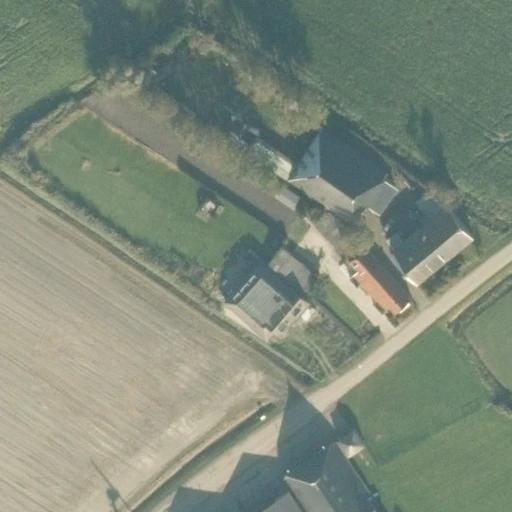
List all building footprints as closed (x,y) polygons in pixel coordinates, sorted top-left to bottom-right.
[(287,179),(351,223),(386,173),(321,128),(287,179)] [(265,159),(291,173),(298,159),(273,145),(265,159)] [(292,206),(299,195),(285,185),(277,195),(292,206)] [(417,283),(473,237),(448,205),(391,251),(417,283)] [(411,298),(380,265),(354,235),(348,227),(339,217),(328,210),(314,224),(338,249),(357,270),(349,278),(357,287),(361,284),(375,299),(372,302),(382,313),(389,306),(394,312),(411,298)] [(277,269),(291,254),(282,246),(268,264),(278,272),(278,271),(277,269)] [(277,269),(278,271),(303,292),(318,275),(292,252),(291,254),(277,269)] [(309,302),(261,259),(226,298),(218,291),(212,298),(221,306),(225,302),(266,339),(275,329),(281,334),(309,302)] [(348,455),(353,452),(364,445),(353,429),(337,439),(348,455)] [(376,511),(368,499),(371,497),(334,441),(283,475),(308,511),(303,511),(289,490),(255,511),(376,511)]
